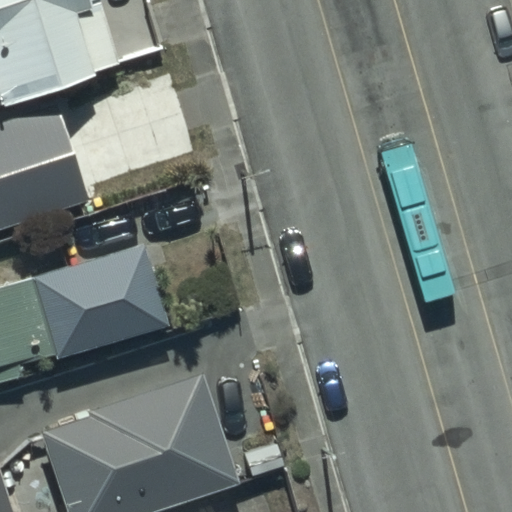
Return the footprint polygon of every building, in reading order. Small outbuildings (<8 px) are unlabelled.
[(0,0),(0,95),(114,55),(94,0),(0,0)] [(0,226),(85,198),(51,105),(0,122),(0,226)] [(23,275),(0,281),(0,358),(41,347),(44,357),(162,325),(138,236),(21,268),(23,275)] [(84,410),(34,426),(60,511),(142,511),(234,483),(197,367),(82,403),(84,410)] [(0,511),(12,511),(0,475),(0,511)]
